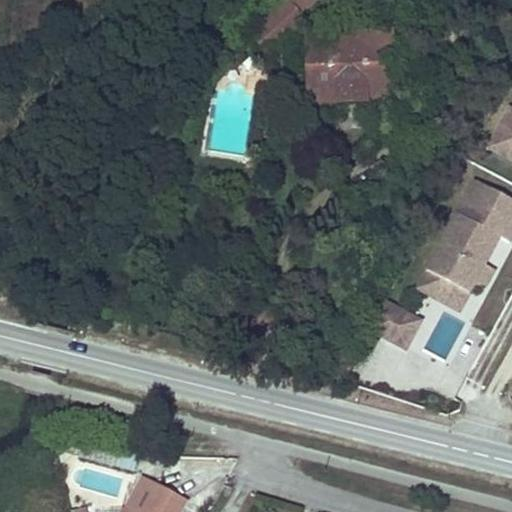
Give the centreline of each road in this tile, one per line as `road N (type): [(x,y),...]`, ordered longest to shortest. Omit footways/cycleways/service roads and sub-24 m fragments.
road 1 (tertiary): [(0,335),(511,463)]
road 2 (residential): [(402,511),(261,473)]
